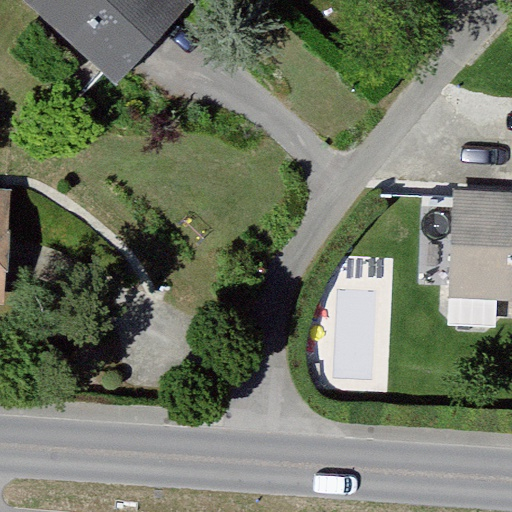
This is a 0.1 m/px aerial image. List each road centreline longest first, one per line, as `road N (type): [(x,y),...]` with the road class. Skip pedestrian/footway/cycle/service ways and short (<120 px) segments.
road 1 (residential): [(505,0),(337,184),(298,246),(266,311),(266,458)]
road 2 (tertiary): [(266,458),(0,443)]
road 3 (tertiary): [(511,474),(266,458)]
road 4 (unknown): [(118,302),(218,317),(266,311)]
